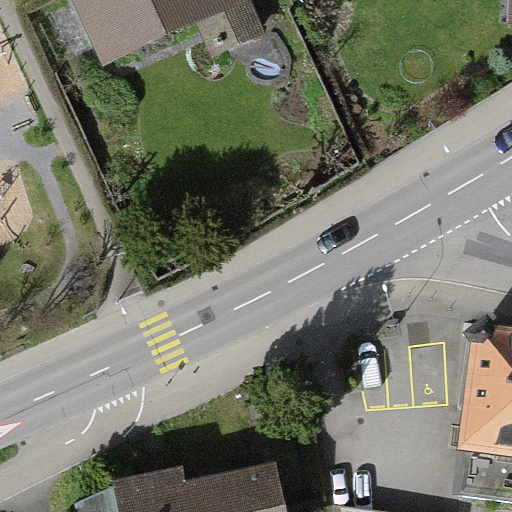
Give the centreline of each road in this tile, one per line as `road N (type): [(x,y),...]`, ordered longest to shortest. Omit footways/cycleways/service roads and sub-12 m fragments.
road 1 (primary): [(0,417),(256,299),(471,182)]
road 2 (unknown): [(256,299),(336,511)]
